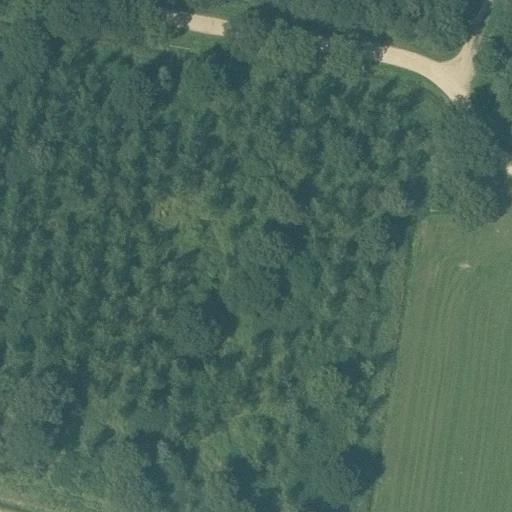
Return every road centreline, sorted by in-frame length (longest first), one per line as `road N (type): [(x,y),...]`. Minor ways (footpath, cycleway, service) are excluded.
road 1 (unclassified): [(511,168),(484,150),(460,101),(428,72),(49,0)]
road 2 (track): [(385,511),(434,217)]
